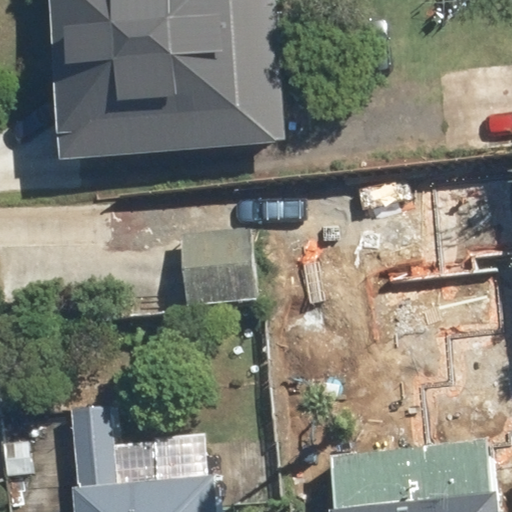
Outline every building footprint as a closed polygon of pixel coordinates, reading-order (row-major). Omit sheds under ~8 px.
[(282,0),(53,0),(65,164),(294,145),(282,0)] [(511,50),(444,58),(453,159),(511,151),(511,50)] [(423,181),(268,189),(271,243),(425,233),(423,181)] [(258,226),(185,230),(191,307),(263,301),(258,226)] [(81,511),(224,511),(221,475),(121,484),(114,408),(74,412),(81,511)] [(341,511),(507,511),(505,490),(499,490),(492,437),(432,445),(428,411),(331,422),(342,511),(341,511)]
